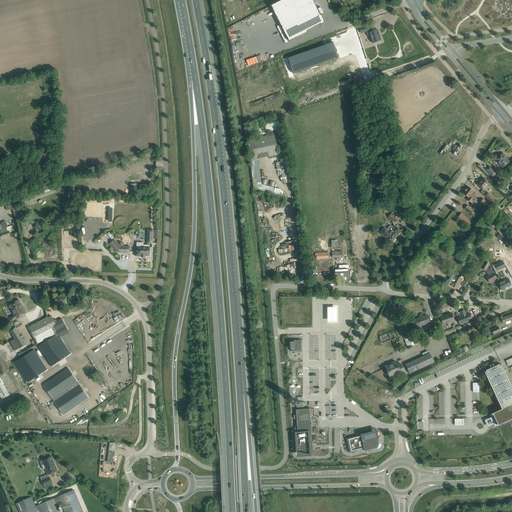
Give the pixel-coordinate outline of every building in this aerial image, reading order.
[(282,0),(271,6),(289,41),(307,32),(307,31),(320,24),(321,24),(321,25),(325,23),(322,15),(321,16),(312,0),(282,0)] [(365,27),(359,29),(361,33),(366,31),(369,30),(368,26),(367,25),(365,26),(365,27)] [(369,30),(366,31),(368,36),(370,35),(373,43),(381,40),(377,30),(375,30),(369,32),(369,30)] [(333,42),(288,58),(293,74),(339,58),(333,42)] [(279,120),(248,127),(250,137),(281,130),(279,120)] [(274,134),(247,140),(251,160),(279,154),(274,134)] [(439,153),(444,156),(450,147),(446,144),(439,153)] [(456,145),(452,150),(454,151),(452,153),(457,157),(464,147),(460,144),(458,146),(456,145)] [(503,168),(509,161),(502,154),(496,160),(503,168)] [(486,169),(493,177),(497,173),(490,166),(486,169)] [(489,184),(484,178),(477,184),(483,190),(489,184)] [(25,201),(56,189),(55,186),(24,198),(25,201)] [(474,192),(474,191),(468,187),(466,189),(465,191),(463,194),(469,198),(467,200),(471,203),(473,201),(474,202),(477,197),(474,195),(476,193),(474,192)] [(491,202),(493,205),(495,202),(494,201),(495,200),(487,192),(484,195),(485,197),(491,202)] [(493,209),(483,199),(480,202),(489,212),(493,209)] [(401,201),(394,203),(398,216),(406,214),(401,201)] [(18,204),(12,206),(15,218),(21,216),(18,204)] [(468,205),(464,209),(471,214),(474,210),(468,205)] [(472,222),(461,213),(458,217),(469,226),(472,222)] [(2,233),(1,234),(2,238),(10,235),(9,231),(8,232),(6,227),(4,228),(3,224),(0,225),(0,224),(0,229),(1,229),(2,233)] [(394,227),(390,232),(387,229),(384,227),(380,233),(386,238),(388,240),(392,242),(401,230),(397,228),(394,226),(394,227)] [(500,226),(496,230),(507,241),(511,237),(500,226)] [(487,243),(482,246),(485,251),(489,249),(488,249),(490,248),(490,249),(492,252),(498,248),(493,238),(486,241),(487,243)] [(130,247),(121,246),(114,240),(110,244),(118,252),(130,253),(130,247)] [(144,245),(143,245),(143,247),(136,247),(135,256),(142,256),(142,257),(145,257),(145,256),(149,256),(150,247),(150,245),(149,245),(144,245)] [(332,251),(332,258),(342,257),(342,251),(337,251),(337,249),(332,249),(332,251)] [(485,261),(484,264),(481,268),(485,271),(488,275),(488,274),(489,275),(487,277),(490,282),(497,278),(492,269),(492,268),(490,264),(485,261)] [(502,261),(494,265),(498,272),(505,268),(502,261)] [(348,276),(348,270),(349,270),(348,265),(341,265),(342,268),(335,268),(336,276),(348,276)] [(449,286),(451,282),(453,282),(454,280),(452,279),(454,275),(451,274),(446,285),(449,286)] [(459,276),(453,287),(457,289),(463,278),(459,276)] [(470,281),(466,278),(461,285),(466,288),(470,281)] [(505,289),(505,288),(511,285),(508,278),(498,282),(502,290),(505,289)] [(309,314),(308,290),(284,290),(285,320),(291,320),(291,314),(309,314)] [(67,296),(56,296),(55,304),(67,304),(67,296)] [(25,313),(18,300),(9,306),(16,318),(25,313)] [(338,305),(327,305),(327,323),(338,323),(338,305)] [(67,306),(67,309),(62,309),(62,313),(65,313),(65,315),(71,314),(76,314),(76,310),(76,306),(67,306)] [(460,312),(462,317),(458,318),(460,324),(472,320),(470,313),(467,315),(465,310),(460,312)] [(443,324),(454,320),(452,313),(441,317),(443,324)] [(511,314),(501,318),(503,323),(511,319),(511,314)] [(422,330),(420,326),(430,322),(427,315),(419,318),(417,319),(413,321),(415,328),(416,328),(417,332),(422,330)] [(60,337),(69,332),(62,319),(55,322),(52,316),(29,328),(37,344),(58,333),(60,337)] [(15,327),(10,331),(15,338),(9,341),(15,351),(17,350),(25,345),(26,345),(21,338),(20,335),(15,327)] [(395,338),(393,335),(397,334),(396,330),(379,336),(381,343),(395,338)] [(58,334),(38,347),(51,367),(71,353),(58,334)] [(414,345),(412,339),(405,342),(408,348),(414,345)] [(292,351),(301,351),(301,340),(292,340),(291,340),(291,342),(290,342),(290,349),(292,349),(292,352),(292,351)] [(34,350),(15,363),(28,382),(47,369),(34,350)] [(10,369),(0,353),(0,367),(4,373),(10,369)] [(434,363),(430,353),(405,364),(410,374),(434,363)] [(392,363),(392,365),(386,368),(391,378),(404,372),(401,364),(398,365),(396,361),(392,363)] [(493,413),(493,414),(494,416),(491,418),(493,421),(494,423),(497,422),(498,425),(511,418),(511,388),(503,370),(504,370),(502,364),(500,365),(499,364),(495,366),(495,367),(494,368),(494,369),(493,370),(493,369),(492,369),(491,368),(486,370),(486,371),(485,372),(487,377),(488,377),(502,409),(493,413)] [(88,398),(68,368),(43,385),(63,415),(88,398)] [(13,384),(5,372),(2,374),(0,375),(0,389),(5,398),(17,391),(13,384)] [(313,451),(310,409),(296,410),(296,415),(295,415),(295,418),(296,418),(296,425),(297,440),(298,440),(299,453),(313,451)] [(347,439),(350,452),(351,452),(352,453),(354,453),(354,451),(363,449),(364,450),(368,449),(368,448),(377,446),(373,432),(347,439)] [(57,471),(51,456),(40,461),(43,470),(46,469),(48,475),(57,471)] [(52,483),(50,477),(41,481),(44,486),(45,489),(53,486),(52,483)] [(83,511),(74,490),(36,506),(32,497),(16,504),(19,511),(62,511),(64,511),(83,511)]
